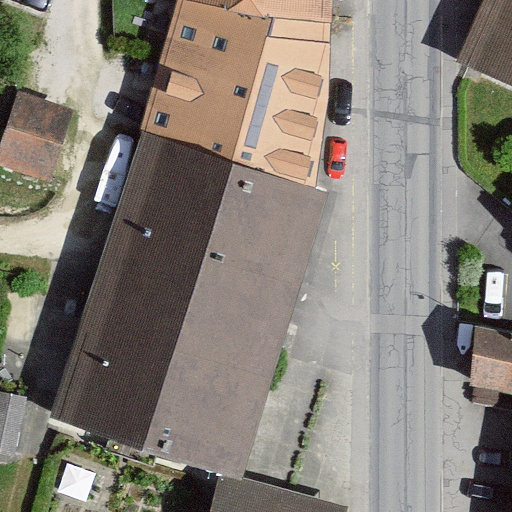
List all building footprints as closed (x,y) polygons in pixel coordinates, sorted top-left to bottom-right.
[(159,0),(159,5),(318,18),(317,0),(159,0)] [(511,85),(511,0),(484,0),(460,62),(511,85)] [(318,18),(159,5),(126,131),(308,195),(318,18)] [(0,154),(0,160),(56,178),(79,103),(22,86),(0,154)] [(308,195),(126,131),(30,418),(216,479),(308,195)] [(511,511),(511,336),(472,328),(460,385),(507,401),(493,511),(511,511)] [(274,511),(196,490),(189,511),(274,511)]
